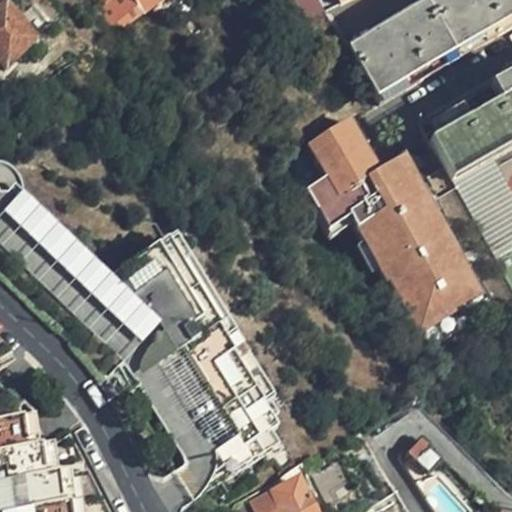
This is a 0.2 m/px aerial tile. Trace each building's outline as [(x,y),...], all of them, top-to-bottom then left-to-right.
[(0,55),(8,64),(36,40),(3,0),(0,2),(0,55)] [(122,28),(161,0),(132,0),(119,11),(116,9),(112,14),(122,28)] [(511,0),(439,0),(351,52),(382,106),(511,29),(511,0)] [(31,84),(27,78),(17,66),(3,79),(17,96),(31,84)] [(36,91),(52,79),(43,67),(27,78),(31,84),(36,91)] [(511,78),(421,130),(436,156),(496,264),(511,291),(511,199),(492,163),(511,151),(511,78)] [(371,148),(356,121),(350,125),(365,152),(371,148)] [(365,152),(350,125),(310,147),(327,177),(306,189),(328,228),(347,216),(352,225),(357,234),(352,237),(383,291),(389,288),(418,343),(459,321),(464,329),(489,315),(469,278),(444,233),(450,229),(434,200),(427,203),(409,171),(383,185),(380,179),(365,152)] [(496,264),(436,156),(420,165),(409,171),(427,203),(434,200),(450,229),(444,233),(469,278),(496,264)] [(409,171),(420,165),(416,158),(380,179),(383,185),(409,171)] [(161,252),(158,246),(107,278),(17,189),(17,184),(16,179),(14,175),(11,172),(8,169),(3,167),(0,166),(0,243),(67,312),(115,361),(198,498),(282,445),(257,403),(161,252)] [(347,216),(328,228),(333,236),(352,225),(347,216)] [(168,239),(158,246),(161,252),(257,403),(267,397),(172,244),(168,239)] [(79,511),(79,504),(70,505),(67,477),(55,478),(51,447),(37,449),(33,418),(0,422),(0,511),(79,511)] [(430,474),(444,460),(422,440),(410,453),(430,474)] [(315,511),(308,496),(307,497),(299,481),(255,500),(259,511),(315,511)]
